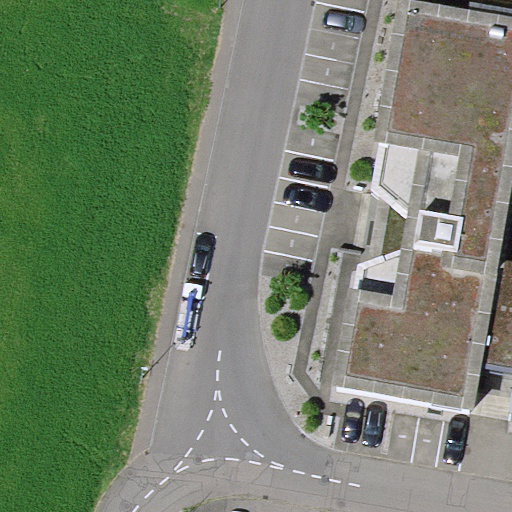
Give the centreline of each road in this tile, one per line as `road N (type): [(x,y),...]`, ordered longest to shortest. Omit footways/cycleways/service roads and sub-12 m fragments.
road 1 (residential): [(269,0),(188,360),(197,453)]
road 2 (residential): [(511,506),(197,453)]
